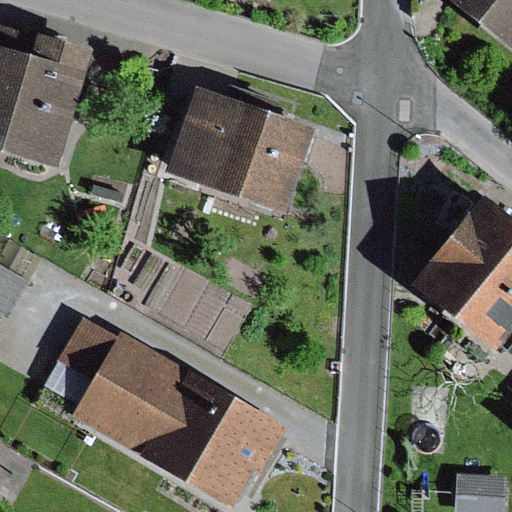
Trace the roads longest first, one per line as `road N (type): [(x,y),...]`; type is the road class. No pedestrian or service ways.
road 1 (residential): [(357,511),(384,85)]
road 2 (residential): [(89,0),(384,85)]
road 3 (residential): [(384,85),(414,93),(511,166)]
